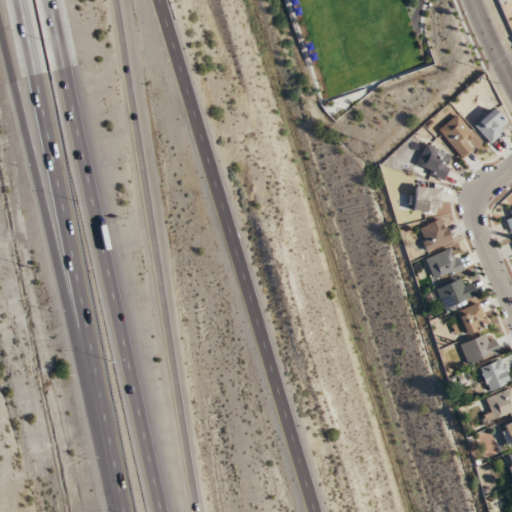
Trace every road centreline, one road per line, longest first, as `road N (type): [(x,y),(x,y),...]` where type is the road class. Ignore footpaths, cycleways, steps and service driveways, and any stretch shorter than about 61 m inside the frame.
road 1 (secondary): [(315,511),(160,0)]
road 2 (motorway): [(12,0),(118,511)]
road 3 (motorway): [(163,511),(57,0)]
road 4 (motorway): [(195,511),(114,0)]
road 5 (motorway): [(0,2),(79,320)]
road 6 (residential): [(511,301),(474,212),(485,186),(511,165)]
